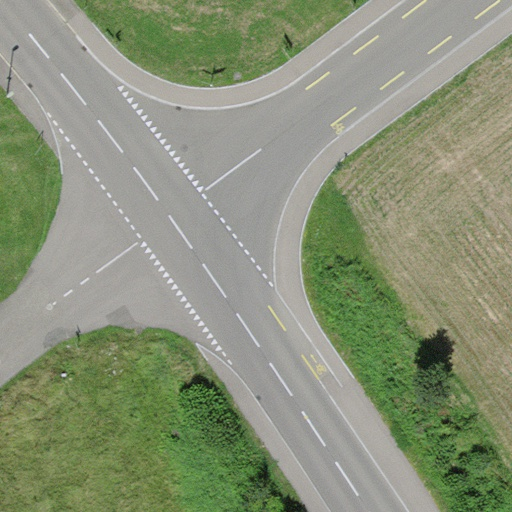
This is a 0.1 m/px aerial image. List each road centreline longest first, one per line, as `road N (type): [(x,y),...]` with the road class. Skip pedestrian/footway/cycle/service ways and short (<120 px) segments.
road 1 (residential): [(178,218),(467,0)]
road 2 (tertiary): [(178,218),(379,511)]
road 3 (tertiary): [(0,7),(178,218)]
